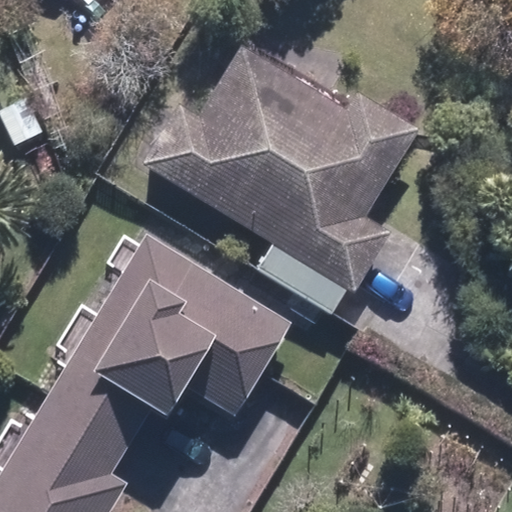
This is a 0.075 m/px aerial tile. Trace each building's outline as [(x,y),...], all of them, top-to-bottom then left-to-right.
[(68,0),(81,12),(93,0),(68,0)] [(167,108),(128,171),(259,249),(244,273),(322,320),(337,296),(343,300),(382,235),(358,220),(409,136),(342,96),(331,115),(225,51),(184,118),(167,108)] [(36,85),(0,102),(0,147),(4,156),(58,132),(36,85)] [(135,238),(0,458),(0,511),(104,511),(120,487),(106,479),(141,422),(148,427),(172,388),(226,421),(283,328),(135,238)] [(398,503),(418,511),(417,511),(473,511),(471,506),(467,502),(463,498),(459,496),(454,494),(449,493),(444,492),(410,476),(398,503)]
